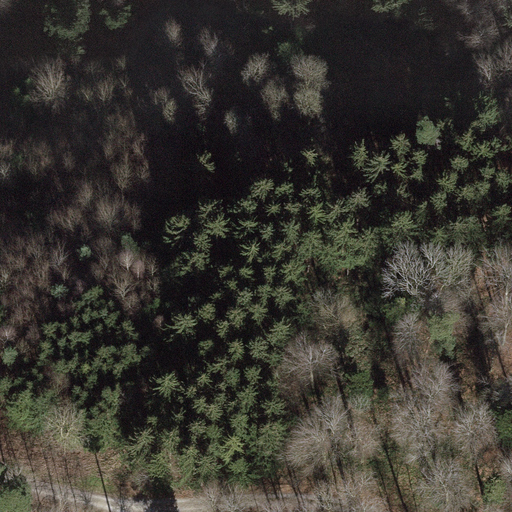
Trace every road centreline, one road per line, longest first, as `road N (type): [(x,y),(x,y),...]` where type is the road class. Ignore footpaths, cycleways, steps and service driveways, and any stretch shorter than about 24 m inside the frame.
road 1 (track): [(366,511),(298,492),(207,495),(179,511)]
road 2 (track): [(0,477),(130,511)]
